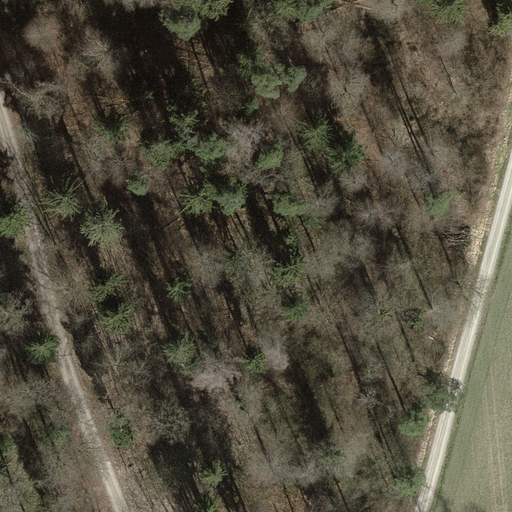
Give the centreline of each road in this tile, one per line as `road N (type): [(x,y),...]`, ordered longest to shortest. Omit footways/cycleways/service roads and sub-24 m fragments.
road 1 (track): [(0,113),(73,372),(123,511)]
road 2 (track): [(421,511),(511,173)]
